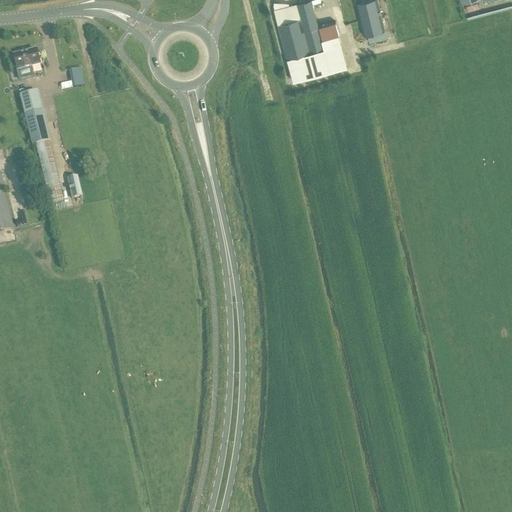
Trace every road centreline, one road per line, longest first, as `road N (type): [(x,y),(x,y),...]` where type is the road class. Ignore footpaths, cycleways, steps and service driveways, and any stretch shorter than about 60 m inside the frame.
road 1 (tertiary): [(224,511),(243,381),(238,290),(228,258)]
road 2 (tertiary): [(228,258),(229,386),(210,511)]
